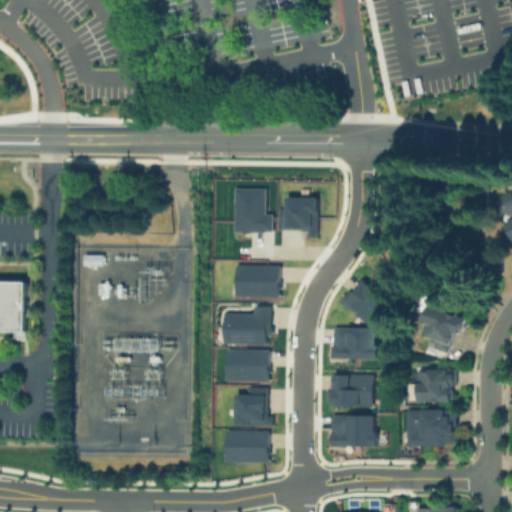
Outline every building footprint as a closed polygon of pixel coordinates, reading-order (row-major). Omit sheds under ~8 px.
[(235,188),(265,188),(265,213),(272,214),(272,231),(264,231),(264,232),(249,232),(249,233),(242,233),(242,232),(234,232),(235,188)] [(511,228),(496,200),(511,189),(511,228)] [(278,209),(285,209),(285,196),(316,197),(316,235),(305,235),(306,231),(301,231),(301,229),(277,229),(278,209)] [(86,266),(86,255),(107,255),(107,266),(86,266)] [(236,264),(280,264),(279,296),(236,296),(236,264)] [(339,302),(344,294),(345,294),(348,290),(352,292),(361,279),(388,297),(371,323),(339,302)] [(0,283),(31,283),(31,332),(0,332),(0,283)] [(252,306),(269,306),(269,313),(271,313),(270,327),(272,327),(272,334),(266,334),(266,344),(214,343),(214,324),(222,325),(222,312),(252,312),(252,306)] [(428,322),(427,320),(432,307),(471,320),(463,342),(458,341),(453,355),(436,349),(439,342),(429,338),(429,335),(434,325),(428,322)] [(334,327),(334,344),(337,344),(337,345),(332,345),(332,358),(379,358),(380,345),(376,345),(376,328),(334,327)] [(225,348),(269,349),(269,380),(225,380),(225,348)] [(415,386),(421,386),(422,371),(459,372),(458,404),(414,402),(415,386)] [(333,374),(375,374),(375,407),(358,407),(358,406),(333,406),(333,404),(329,404),(329,388),(333,388),(333,374)] [(236,394),(248,394),(248,387),(268,387),(268,410),(269,410),(269,415),(273,415),(273,426),(235,425),(236,394)] [(421,431),(411,431),(411,411),(461,410),(462,446),(422,447),(421,431)] [(334,415),(376,415),(376,432),(379,432),(379,446),(331,447),(331,433),(334,433),(334,415)] [(226,430),(270,431),(269,462),(225,462),(226,430)]
